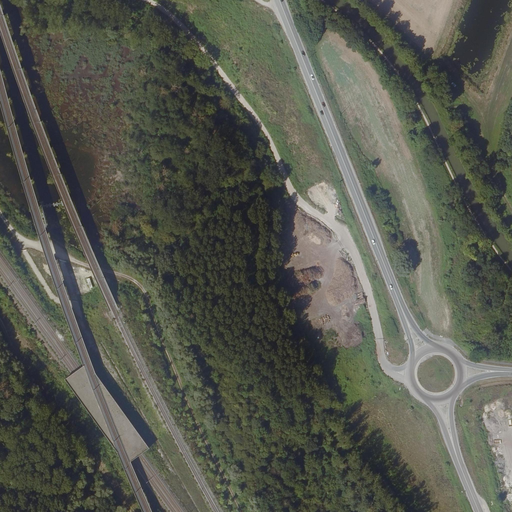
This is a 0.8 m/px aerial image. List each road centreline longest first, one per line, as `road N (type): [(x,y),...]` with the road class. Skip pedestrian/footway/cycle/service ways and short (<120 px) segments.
road 1 (track): [(241,511),(144,288),(38,246),(0,210)]
road 2 (track): [(371,299),(346,237),(292,191),(244,98),(186,29),(147,0)]
road 3 (secondary): [(279,0),(398,301)]
road 4 (track): [(0,320),(23,368),(129,511)]
road 5 (track): [(426,48),(486,120),(491,178),(511,209)]
